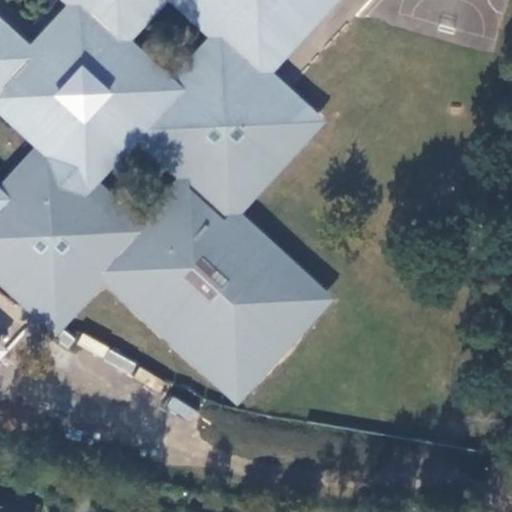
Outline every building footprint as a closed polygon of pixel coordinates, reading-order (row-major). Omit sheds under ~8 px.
[(144,0),(89,0),(120,27),(144,0)] [(196,0),(261,59),(313,0),(196,0)] [(160,89),(79,17),(9,95),(89,168),(160,89)] [(0,77),(15,60),(0,45),(0,77)] [(301,122),(222,50),(151,129),(231,201),(301,122)] [(126,232),(50,159),(0,213),(0,259),(55,310),(126,232)] [(310,301),(190,191),(121,269),(239,379),(310,301)] [(80,334),(75,345),(131,372),(136,361),(80,334)] [(172,396),(166,408),(191,421),(197,410),(172,396)] [(0,499),(0,511),(31,511),(32,510),(0,499)]
